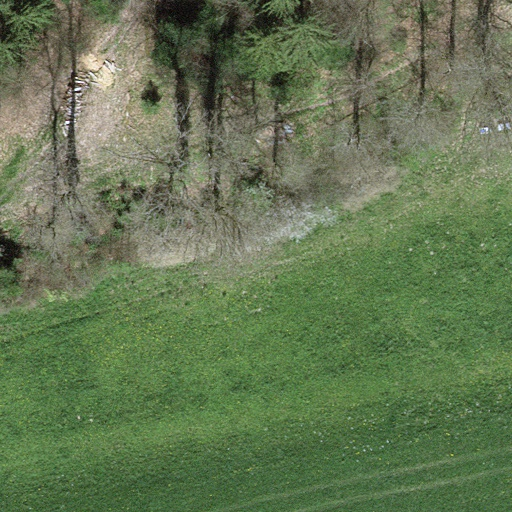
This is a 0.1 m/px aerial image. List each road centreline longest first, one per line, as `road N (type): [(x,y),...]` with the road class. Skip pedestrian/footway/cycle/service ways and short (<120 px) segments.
road 1 (track): [(0,199),(448,45),(511,5)]
road 2 (track): [(2,198),(142,0)]
